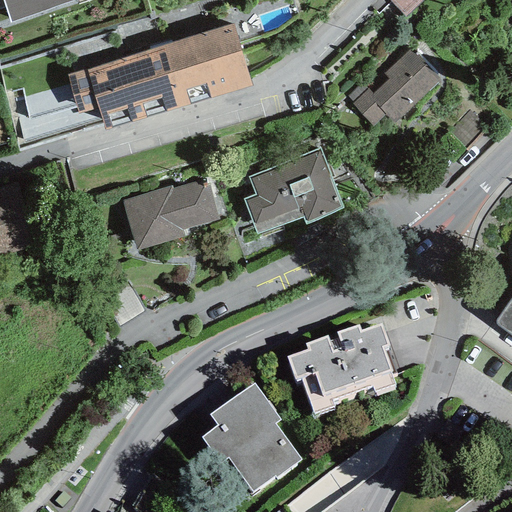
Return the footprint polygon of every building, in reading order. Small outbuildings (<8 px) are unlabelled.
[(4,0),(11,21),(76,1),(75,0),(4,0)] [(424,0),(390,0),(407,17),(424,0)] [(99,110),(105,131),(252,87),(234,26),(87,70),(99,110)] [(373,126),(385,115),(393,124),(439,82),(409,50),(383,74),(388,79),(373,94),(368,89),(354,102),(352,104),(373,126)] [(99,110),(87,70),(66,76),(78,116),(99,110)] [(348,96),(354,102),(368,89),(363,83),(348,96)] [(64,99),(63,85),(44,85),(45,99),(64,99)] [(469,109),(447,132),(465,149),(487,127),(469,109)] [(248,177),(254,195),(243,199),(256,235),(302,218),(306,225),(343,208),(322,150),(248,177)] [(183,230),(218,220),(207,179),(171,189),(170,186),(122,200),(136,250),(185,237),(183,230)] [(0,261),(40,247),(17,181),(0,185),(0,261)] [(511,299),(495,324),(511,335),(511,299)] [(307,350),(286,357),(295,379),(301,377),(313,415),(333,407),(332,401),(372,386),(374,393),(395,385),(390,371),(392,371),(383,346),(389,344),(381,323),(361,330),(358,324),(336,332),(338,338),(330,341),(327,335),(305,343),(307,350)] [(218,426),(201,438),(219,463),(227,457),(251,491),(301,460),(275,423),(280,420),(255,383),(210,415),(218,426)]
